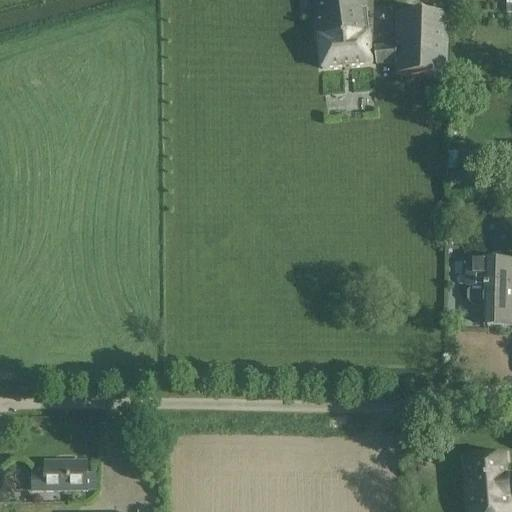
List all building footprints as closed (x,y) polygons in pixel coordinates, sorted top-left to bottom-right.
[(313,0),(319,69),(372,65),(366,0),(313,0)] [(395,74),(448,76),(449,13),(395,12),(395,46),(374,47),(375,66),(395,65),(395,74)] [(477,81),(477,62),(459,62),(459,81),(477,81)] [(486,326),(511,326),(511,261),(468,261),(467,284),(469,284),(469,290),(467,293),(466,301),(472,307),(486,308),(486,326)] [(504,457),(465,461),(469,511),(508,511),(507,497),(509,497),(507,479),(505,479),(504,457)] [(31,494),(88,494),(88,492),(97,492),(97,475),(87,475),(87,462),(45,462),(45,475),(31,475),(31,494)]
